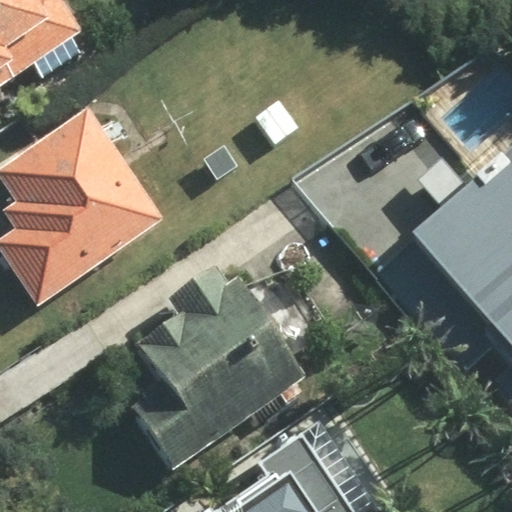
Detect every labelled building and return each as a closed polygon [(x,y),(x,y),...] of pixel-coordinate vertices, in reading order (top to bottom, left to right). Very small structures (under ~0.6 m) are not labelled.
[(0,0),(0,103),(97,38),(71,0),(0,0)] [(511,0),(466,0),(466,12),(511,12),(511,0)] [(179,227),(102,112),(4,178),(25,208),(14,215),(27,233),(5,247),(50,314),(179,227)] [(511,169),(383,275),(468,378),(499,353),(511,368),(511,169)] [(137,407),(184,477),(321,385),(253,284),(240,292),(228,274),(179,306),(192,325),(150,353),(171,384),(137,407)] [(361,511),(316,441),(262,475),(271,490),(236,511),(223,511),(221,509),(216,511),(361,511)]
